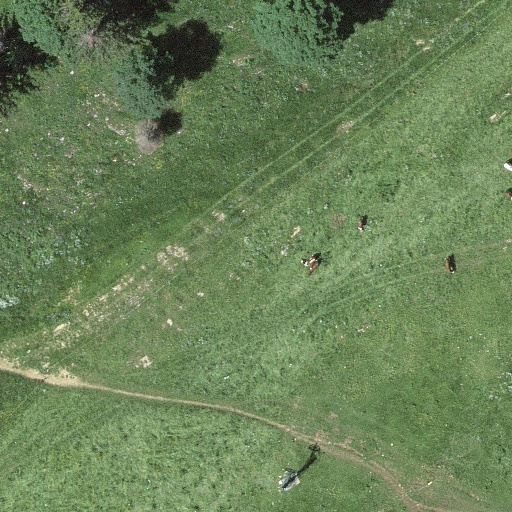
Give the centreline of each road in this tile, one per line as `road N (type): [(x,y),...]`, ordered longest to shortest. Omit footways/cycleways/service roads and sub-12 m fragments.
road 1 (track): [(14,358),(160,280),(339,145),(511,38)]
road 2 (track): [(14,358),(308,424),(511,510)]
